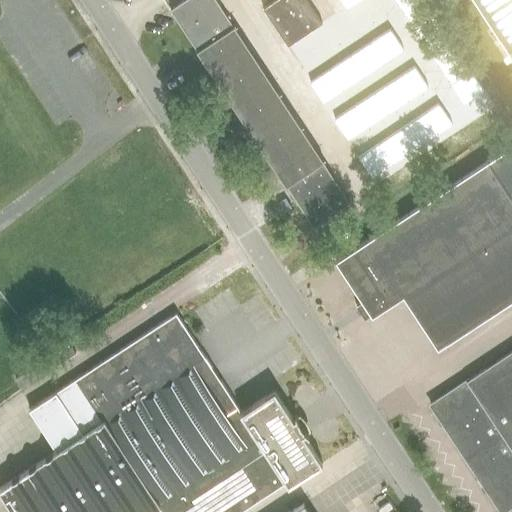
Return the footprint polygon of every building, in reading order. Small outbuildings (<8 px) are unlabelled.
[(349,202),(343,193),(322,161),(323,161),(234,25),(233,26),(215,0),(184,0),(170,9),(197,51),(196,51),(285,186),(286,185),(313,226),(349,202)] [(304,34),(312,29),(322,23),(306,0),(272,0),(262,7),(288,45),(289,45),(302,64),(317,54),(304,34)] [(423,0),(402,0),(397,3),(410,23),(431,10),(423,0)] [(511,0),(473,0),(511,59),(511,70),(506,74),(511,83),(511,0)] [(431,10),(410,23),(424,43),(444,30),(431,10)] [(390,29),(370,42),(383,62),(403,49),(390,29)] [(444,30),(424,43),(437,64),(457,50),(444,30)] [(370,42),(350,55),(363,75),(383,62),(370,42)] [(457,50),(437,64),(450,84),(470,70),(457,50)] [(350,55),(330,69),(343,89),(363,75),(350,55)] [(414,66),(394,79),(408,99),(428,86),(414,66)] [(330,69),(310,82),(323,102),(343,89),(330,69)] [(470,70),(450,84),(463,104),(483,90),(470,70)] [(394,79),(374,92),(387,112),(408,99),(394,79)] [(374,92),(354,105),(367,125),(387,112),(374,92)] [(439,102),(419,116),(432,136),(452,122),(439,102)] [(354,105),(334,118),(347,138),(367,125),(354,105)] [(419,116),(399,129),(412,149),(432,136),(419,116)] [(399,129),(378,142),(392,162),(412,149),(399,129)] [(378,142),(358,155),(372,175),(392,162),(378,142)] [(511,298),(511,146),(355,249),(354,247),(336,259),(364,301),(356,306),(365,319),(372,314),(372,315),(391,303),(391,302),(403,294),(438,347),(511,298)] [(285,197),(277,202),(284,212),(292,207),(285,197)] [(288,486),(322,463),(274,390),(241,412),(176,313),(29,409),(56,451),(0,487),(0,492),(12,511),(240,511),(286,482),(288,486)] [(57,364),(75,352),(69,344),(51,356),(57,364)] [(511,351),(469,380),(468,379),(430,404),(500,511),(501,511),(511,505),(511,351)]
